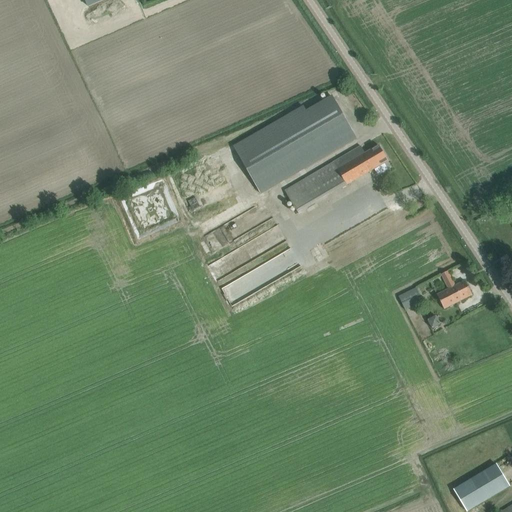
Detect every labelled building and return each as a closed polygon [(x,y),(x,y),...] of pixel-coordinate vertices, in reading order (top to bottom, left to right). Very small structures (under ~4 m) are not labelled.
[(260,194),(356,138),(332,97),(306,112),(304,107),(234,147),(260,194)] [(298,213),(388,161),(379,145),(365,154),(361,146),(333,163),(285,191),(298,213)] [(213,179),(183,192),(192,214),(211,207),(214,215),(221,212),(220,209),(225,207),(222,200),(228,198),(223,186),(217,189),(213,179)] [(337,262),(395,227),(404,222),(403,220),(407,217),(399,204),(395,206),(393,204),(385,209),(326,244),(337,262)] [(472,295),(465,281),(455,286),(448,271),(441,275),(448,289),(437,295),(444,309),(463,299),(472,295)] [(398,296),(404,308),(421,299),(415,288),(398,296)] [(427,320),(431,328),(440,324),(436,315),(427,320)] [(452,493),(463,511),(467,511),(507,487),(495,467),(452,493)]
